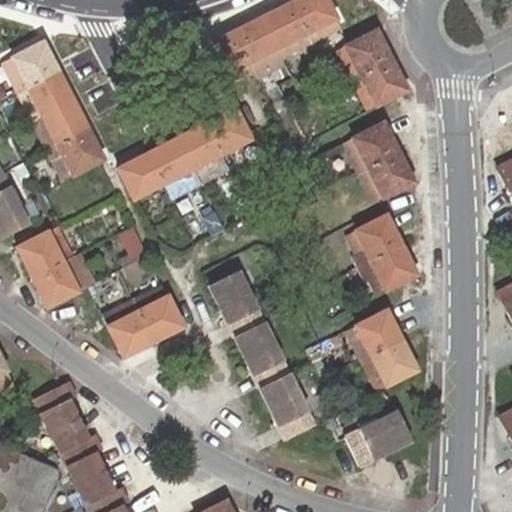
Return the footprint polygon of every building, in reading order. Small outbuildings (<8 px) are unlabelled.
[(304,33),(334,18),(324,0),(293,0),(288,3),(304,33)] [(275,48),(304,33),(288,3),(273,10),(259,17),(263,24),(275,48)] [(230,32),(246,63),(275,48),(263,24),(259,17),(245,24),(230,32)] [(309,42),(338,27),(334,18),(304,33),(309,42)] [(344,47),(359,76),(390,60),(382,45),(375,31),(368,35),(348,45),(344,47)] [(217,77),(246,63),(230,32),(215,39),(201,47),(205,54),(217,77)] [(309,42),(304,33),(275,48),(280,58),(309,43),(309,42)] [(26,88),(57,72),(49,58),(42,43),(35,46),(11,59),(26,88)] [(344,47),(335,53),(350,82),(359,76),(344,47)] [(17,92),(26,88),(11,59),(2,63),(17,92)] [(363,83),(374,106),(399,93),(405,90),(398,75),(390,60),(359,76),(350,82),(353,88),(363,83)] [(252,73),(246,63),(217,77),(222,87),(252,73)] [(64,105),(71,101),(64,87),(57,72),(26,88),(17,92),(33,121),(41,118),(64,105)] [(353,88),(365,111),(374,106),(363,83),(353,88)] [(56,146),(86,130),(79,115),(71,101),(64,105),(41,118),(56,146)] [(219,155),(248,140),(236,116),(233,109),(218,117),(203,125),(219,155)] [(31,122),(46,151),(47,151),(56,146),(41,118),(33,121),(31,122)] [(375,127),(351,139),(366,168),(397,153),(389,137),(382,123),(375,127)] [(177,146),(190,170),(219,155),(203,125),(188,132),(174,139),(177,146)] [(56,146),(70,176),(95,163),(102,159),(94,146),(86,130),(56,146)] [(145,154),(161,185),(190,170),(177,146),(174,139),(160,146),(145,154)] [(341,144),(356,173),(366,168),(351,139),(341,144)] [(47,151),(46,151),(61,180),(70,176),(56,146),(47,151)] [(397,153),(366,168),(381,198),(405,186),(412,182),(405,168),(397,153)] [(119,175),(132,200),(134,199),(161,185),(145,154),(131,161),(116,169),(119,175)] [(511,178),(504,164),(501,166),(511,186),(505,188),(511,201),(511,178)] [(511,186),(501,166),(495,168),(505,188),(511,186)] [(356,173),(372,203),(381,198),(366,168),(356,173)] [(0,174),(0,239),(26,226),(0,174)] [(195,201),(198,208),(207,204),(203,197),(195,201)] [(378,219),(354,231),(362,246),(350,253),(357,268),(369,261),(400,245),(392,230),(385,216),(378,219)] [(117,234),(131,263),(140,259),(145,256),(131,227),(117,234)] [(46,234),(46,233),(22,245),(15,249),(22,263),(29,278),(60,262),(69,258),(55,230),(46,234)] [(354,231),(342,238),(350,253),(362,246),(354,231)] [(408,260),(400,245),(369,261),(357,268),(372,297),(384,290),(384,291),(408,278),(415,275),(408,260)] [(90,285),(76,254),(69,258),(60,262),(29,278),(37,293),(45,308),(52,304),(76,292),(86,287),(90,285)] [(144,269),(140,259),(131,263),(121,269),(125,278),(144,269)] [(235,271),(207,286),(221,314),(225,312),(237,335),(261,323),(235,271)] [(511,287),(511,284),(501,290),(511,310),(506,312),(511,325),(511,295),(509,289),(511,287)] [(511,310),(501,290),(496,293),(506,312),(511,310)] [(136,312),(152,343),(166,336),(181,328),(177,321),(165,297),(136,312)] [(106,328),(136,312),(130,302),(101,317),(106,328)] [(379,314),(355,326),(369,357),(400,341),(393,325),(385,311),(379,314)] [(136,351),(152,343),(136,312),(106,328),(119,351),(122,358),(136,351)] [(225,312),(221,314),(232,338),(237,335),(225,312)] [(263,387),(287,375),(261,323),(237,335),(232,338),(246,365),(251,363),(263,387)] [(355,326),(344,332),(360,361),(369,357),(355,326)] [(408,356),(400,341),(369,357),(385,386),(409,374),(415,370),(408,356)] [(369,357),(360,361),(376,392),(385,386),(369,357)] [(0,391),(12,385),(4,371),(0,362),(0,391)] [(251,363),(246,365),(258,389),(263,387),(251,363)] [(277,415),(289,438),(313,426),(287,375),(263,387),(258,389),(272,417),(277,415)] [(74,397),(66,382),(31,400),(45,429),(40,432),(43,439),(61,430),(71,425),(68,419),(74,416),(67,401),(74,397)] [(511,409),(503,414),(511,431),(511,433),(507,436),(511,445),(511,409)] [(396,411),(343,436),(355,460),(378,449),(381,454),(410,441),(396,411)] [(511,431),(503,414),(497,417),(507,436),(511,433),(511,431)] [(277,415),(272,417),(284,441),(289,438),(277,415)] [(72,427),(71,425),(61,430),(43,439),(45,442),(51,440),(58,453),(86,439),(78,424),(72,427)] [(40,440),(33,427),(5,441),(8,448),(17,452),(40,440)] [(76,460),(99,448),(93,435),(86,439),(58,453),(63,466),(76,460)] [(0,511),(40,511),(56,479),(56,473),(56,471),(50,466),(17,452),(8,448),(0,444),(0,511)] [(91,489),(106,480),(105,476),(98,479),(94,472),(101,469),(93,454),(100,450),(99,448),(76,460),(63,466),(72,482),(66,485),(71,495),(77,492),(78,495),(80,494),(91,489)] [(378,449),(355,460),(357,466),(381,454),(378,449)] [(78,495),(84,506),(112,492),(106,480),(91,489),(80,494),(78,495)] [(112,492),(84,506),(86,511),(115,511),(121,509),(120,507),(127,503),(119,489),(112,492)] [(229,511),(225,502),(218,505),(204,511),(229,511)]
